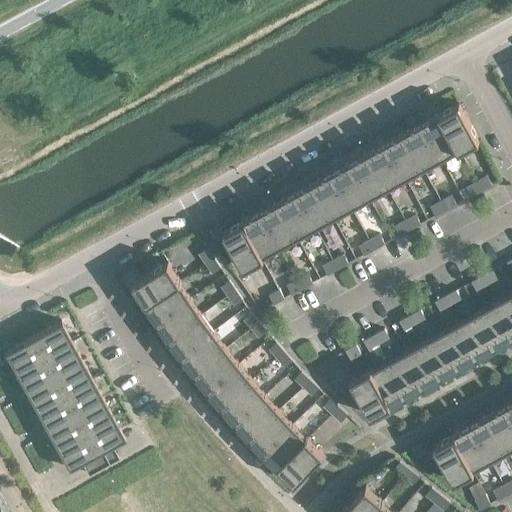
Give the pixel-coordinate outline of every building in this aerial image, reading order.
[(440,111),(439,112),(459,149),(479,138),(459,102),(441,112),(440,111)] [(458,150),(459,149),(439,112),(421,121),(441,158),(458,149),(458,150)] [(421,121),(403,131),(423,168),(441,158),(421,121)] [(403,131),(385,141),(405,177),(423,168),(403,131)] [(385,141),(367,151),(387,187),(405,177),(385,141)] [(367,151),(349,160),(369,197),(387,187),(367,151)] [(349,160),(332,170),(351,207),(369,197),(349,160)] [(332,170),(313,180),(333,217),(351,207),(332,170)] [(487,174),(476,180),(481,188),(491,183),(487,174)] [(315,227),(333,217),(313,180),(295,190),(315,227)] [(470,194),(481,188),(476,180),(466,185),(470,194)] [(295,190),(277,200),(297,236),(315,227),(295,190)] [(456,202),(451,194),(440,199),(445,208),(456,202)] [(435,214),(445,208),(440,199),(430,205),(435,214)] [(277,200),(259,210),(279,246),(297,236),(277,200)] [(259,210),(242,219),(262,257),(263,256),(263,255),(279,246),(259,210)] [(420,222),(415,213),(405,219),(409,228),(420,222)] [(243,267),(262,257),(242,219),(240,220),(241,221),(223,231),(243,267)] [(399,233),(409,228),(405,219),(394,225),(399,233)] [(379,233),(369,238),(374,247),(384,241),(379,233)] [(323,244),(330,258),(345,250),(339,236),(323,244)] [(363,253),(374,247),(369,238),(358,244),(363,253)] [(198,252),(205,262),(213,256),(206,246),(198,252)] [(332,258),(337,267),(348,261),(343,253),(332,258)] [(220,266),(213,256),(205,262),(212,272),(220,266)] [(327,273),(337,267),(332,258),(322,264),(327,273)] [(144,300),(142,301),(143,302),(179,278),(168,260),(133,282),(144,300)] [(492,269),(481,274),(486,283),(497,277),(492,269)] [(297,278),(301,287),(312,281),(307,272),(297,278)] [(486,283),(481,274),(471,280),(476,289),(486,283)] [(180,280),(179,278),(143,302),(154,320),(190,296),(179,281),(180,280)] [(291,292),(301,287),(297,278),(286,284),(291,292)] [(220,284),(227,294),(235,289),(229,279),(220,284)] [(273,302),(284,296),(279,288),(268,293),(273,302)] [(456,288),(445,294),(450,303),(460,297),(456,288)] [(227,294),(234,304),(242,298),(235,289),(227,294)] [(290,297),(296,307),(308,300),(302,289),(290,297)] [(511,330),(511,291),(496,300),(511,330)] [(450,303),(445,294),(435,300),(439,309),(450,303)] [(201,313),(190,296),(154,320),(167,337),(201,313)] [(497,346),(511,338),(511,330),(496,300),(477,310),(497,346)] [(420,308),(409,314),(414,322),(425,317),(420,308)] [(479,356),(497,346),(477,310),(459,320),(479,356)] [(243,317),(251,327),(258,320),(250,311),(243,317)] [(213,329),(201,313),(167,337),(179,355),(213,329)] [(414,322),(409,314),(399,319),(404,328),(414,322)] [(50,325),(32,335),(43,355),(72,340),(61,319),(50,325)] [(266,329),(258,320),(251,327),(259,336),(266,329)] [(459,320),(441,330),(461,366),(479,356),(459,320)] [(384,328),(374,333),(378,342),(389,336),(384,328)] [(226,346),(213,329),(179,355),(192,372),(226,346)] [(443,376),(461,366),(441,330),(423,339),(443,376)] [(378,342),(374,333),(363,339),(368,348),(378,342)] [(43,355),(32,335),(3,351),(15,371),(43,355)] [(423,339),(405,349),(425,386),(443,376),(423,339)] [(72,340),(43,355),(54,374),(82,359),(72,340)] [(269,347),(276,356),(284,350),(276,341),(269,347)] [(350,358),(360,352),(356,343),(345,349),(350,358)] [(239,362),(226,346),(192,372),(205,388),(239,362)] [(405,349),(388,359),(407,396),(425,386),(405,349)] [(292,359),(284,350),(276,356),(284,365),(292,359)] [(25,390),(54,374),(43,355),(15,371),(25,390)] [(82,359),(54,374),(64,393),(93,378),(82,359)] [(370,367),(369,368),(390,405),(407,396),(388,359),(371,368),(370,367)] [(205,388),(219,405),(252,377),(239,362),(205,388)] [(388,406),(390,405),(369,368),(350,378),(370,415),(388,405),(388,406)] [(294,377),(303,385),(310,378),(301,370),(294,377)] [(35,409),(64,393),(54,374),(25,390),(35,409)] [(265,393),(252,377),(219,405),(233,421),(265,393)] [(93,378),(64,393),(74,412),(103,397),(93,378)] [(318,386),(310,378),(303,385),(312,394),(318,386)] [(46,428),(74,412),(64,393),(35,409),(46,428)] [(233,421),(247,437),(278,408),(265,393),(233,421)] [(103,397),(74,412),(85,431),(113,415),(103,397)] [(323,404),(331,412),(338,405),(330,397),(323,404)] [(508,450),(511,447),(511,415),(506,403),(488,413),(508,450)] [(347,413),(338,405),(331,412),(340,420),(347,413)] [(292,423),(278,408),(247,437),(261,452),(292,423)] [(56,447),(85,431),(74,412),(46,428),(56,447)] [(490,459),(508,450),(488,413),(470,423),(490,459)] [(100,449),(110,444),(124,436),(113,415),(85,431),(96,451),(100,449)] [(305,436),(292,423),(261,452),(276,467),(307,436),(306,435),(305,436)] [(473,469),(490,459),(470,423),(452,433),(472,470),(474,470),(473,469)] [(79,460),(96,451),(85,431),(56,447),(67,467),(79,461),(79,460)] [(453,481),(472,470),(452,433),(451,434),(451,435),(433,444),(453,481)] [(323,452),(307,436),(276,467),(277,469),(279,467),(294,481),(323,452)] [(100,449),(107,462),(117,456),(110,444),(100,449)] [(107,462),(100,449),(96,451),(79,460),(79,461),(86,473),(107,462)] [(399,460),(393,468),(402,475),(408,467),(399,460)] [(418,475),(408,467),(402,475),(412,483),(418,475)] [(511,478),(503,484),(508,492),(511,489),(511,478)] [(370,511),(382,498),(365,484),(341,511),(370,511)] [(497,498),(508,492),(503,484),(492,489),(497,498)] [(431,486),(425,493),(434,501),(440,493),(431,486)] [(450,501),(440,493),(434,501),(443,508),(450,501)] [(479,508),(490,502),(485,493),(474,499),(479,508)] [(370,511),(393,511),(382,502),(383,500),(382,498),(370,511)]
